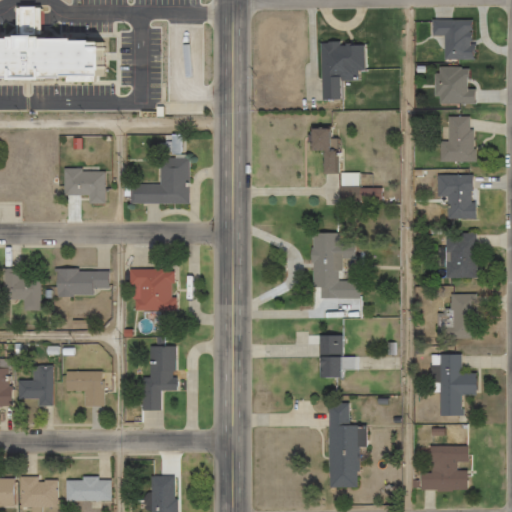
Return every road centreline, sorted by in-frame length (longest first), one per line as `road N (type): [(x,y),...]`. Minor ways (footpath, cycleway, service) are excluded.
road 1 (secondary): [(234,511),(232,0)]
road 2 (residential): [(234,439),(0,440)]
road 3 (residential): [(233,232),(0,233)]
